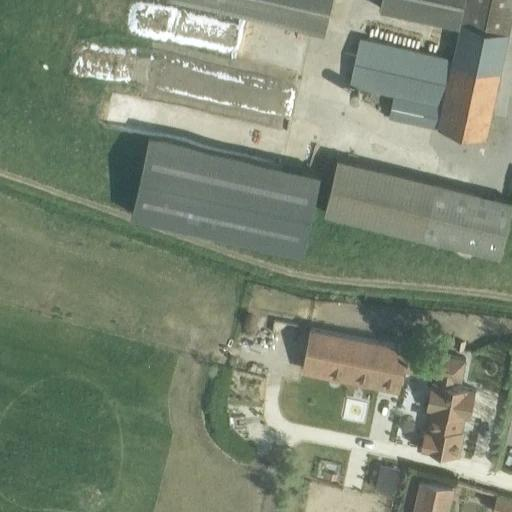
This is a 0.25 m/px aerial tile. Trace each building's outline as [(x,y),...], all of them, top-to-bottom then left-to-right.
[(330,0),(230,0),(326,21),(330,0)] [(459,24),(464,0),(380,0),(379,7),(459,24)] [(511,4),(511,0),(464,0),(459,24),(452,56),(438,126),(484,136),(511,4)] [(438,126),(452,56),(358,36),(348,83),(392,92),(387,115),(438,126)] [(148,140),(131,211),(302,251),(320,176),(320,174),(149,134),(148,140)] [(511,200),(337,157),(323,213),(498,255),(511,200)] [(296,335),(296,325),(275,323),(275,334),(296,335)] [(403,370),(406,346),(310,326),(301,370),(399,391),(403,370)] [(406,346),(403,370),(424,374),(425,372),(433,374),(426,407),(432,408),(428,429),(420,428),(417,446),(457,454),(462,429),(460,429),(463,415),(469,416),(474,388),(456,385),(457,379),(462,380),(466,357),(406,346)] [(490,399),(499,376),(483,369),(474,392),(490,399)] [(416,447),(415,426),(397,427),(397,447),(416,447)] [(381,463),(375,488),(394,492),(399,467),(381,463)] [(412,511),(448,511),(454,486),(420,478),(412,511)] [(511,511),(511,498),(497,494),(491,510),(498,511),(511,511)]
